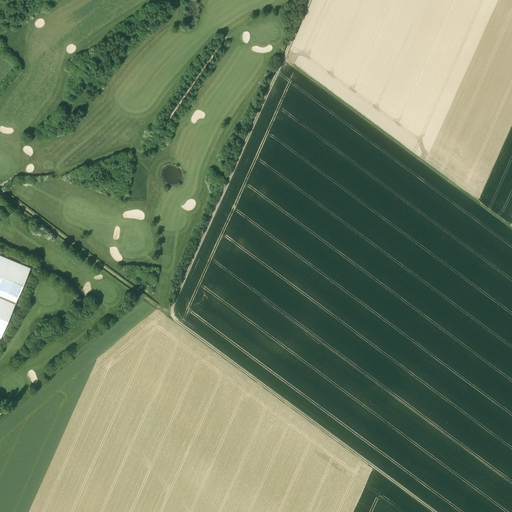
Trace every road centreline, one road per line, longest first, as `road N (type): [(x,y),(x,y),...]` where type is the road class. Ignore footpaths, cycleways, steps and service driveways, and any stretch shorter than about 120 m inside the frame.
road 1 (track): [(310,0),(172,318),(432,511)]
road 2 (track): [(284,58),(511,228)]
road 3 (track): [(0,189),(172,318)]
road 4 (track): [(147,300),(0,427)]
